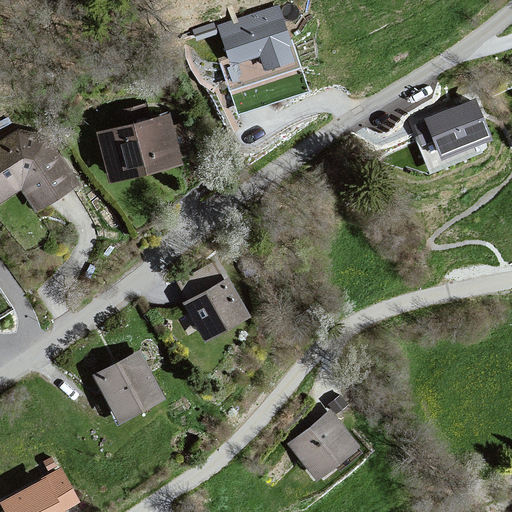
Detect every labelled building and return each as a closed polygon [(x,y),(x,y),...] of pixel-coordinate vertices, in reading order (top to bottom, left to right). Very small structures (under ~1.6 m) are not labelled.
[(309,91),(278,4),(218,25),(229,56),(218,60),(238,116),(309,91)] [(492,139),(475,97),(422,118),(423,120),(412,125),(420,146),(434,141),(441,159),(492,139)] [(116,114),(88,121),(103,176),(181,156),(180,149),(190,147),(182,116),(171,118),(166,100),(147,105),(146,99),(115,107),(116,114)] [(17,124),(0,134),(0,191),(21,178),(34,199),(75,174),(47,129),(17,124)] [(246,308),(223,267),(177,292),(200,333),(246,308)] [(163,387),(141,342),(90,367),(113,412),(163,387)] [(360,443),(332,410),(289,446),(316,479),(360,443)] [(44,511),(76,495),(59,464),(43,473),(40,468),(0,488),(0,499),(6,511),(44,511)]
